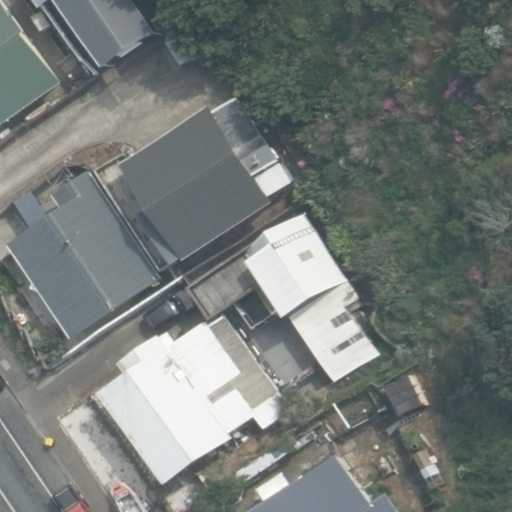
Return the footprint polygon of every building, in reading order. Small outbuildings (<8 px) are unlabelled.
[(0,0),(0,145),(9,139),(2,131),(67,85),(6,0),(0,0)] [(163,33),(139,0),(40,0),(47,9),(60,0),(110,70),(163,33)] [(221,110),(216,104),(126,164),(157,210),(147,217),(181,266),(192,259),(194,262),(281,204),(277,197),(298,183),(284,163),(286,161),(242,96),(221,110)] [(168,279),(94,171),(57,194),(68,210),(54,219),(37,230),(12,245),(76,341),(168,279)] [(37,230),(54,219),(37,191),(19,201),(37,230)] [(109,393),(172,486),(243,438),(239,432),(262,416),(270,429),(300,409),(235,313),(266,292),(281,315),(292,307),(341,381),(383,353),(351,306),(365,296),(309,212),(199,285),(221,319),(178,347),(169,333),(127,361),(136,375),(109,393)] [(406,511),(392,490),(377,500),(356,469),(365,463),(354,447),(257,511),(406,511)]
